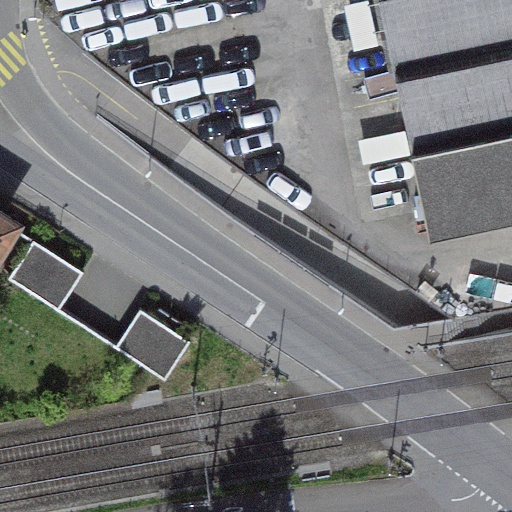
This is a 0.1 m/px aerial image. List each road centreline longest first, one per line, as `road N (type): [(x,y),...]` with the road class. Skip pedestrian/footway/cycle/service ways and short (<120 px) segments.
road 1 (tertiary): [(0,111),(61,162),(394,388),(511,481)]
road 2 (residential): [(511,492),(321,511)]
